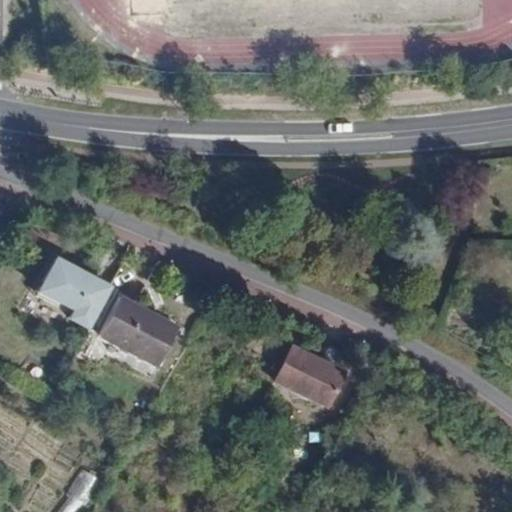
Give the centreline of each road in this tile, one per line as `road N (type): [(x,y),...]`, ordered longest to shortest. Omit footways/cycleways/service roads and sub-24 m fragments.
road 1 (unclassified): [(0,148),(5,176),(349,310),(511,411)]
road 2 (tertiary): [(511,122),(258,139),(0,113)]
